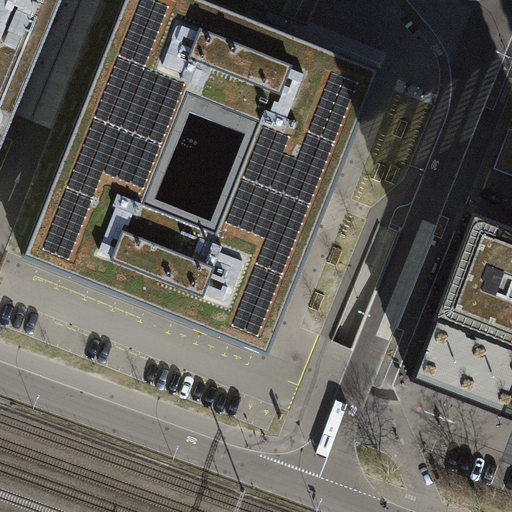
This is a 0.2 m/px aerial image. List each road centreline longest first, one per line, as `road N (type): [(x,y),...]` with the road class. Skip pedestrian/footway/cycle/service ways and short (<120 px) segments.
road 1 (residential): [(493,52),(315,492)]
road 2 (unclassified): [(315,492),(0,376)]
